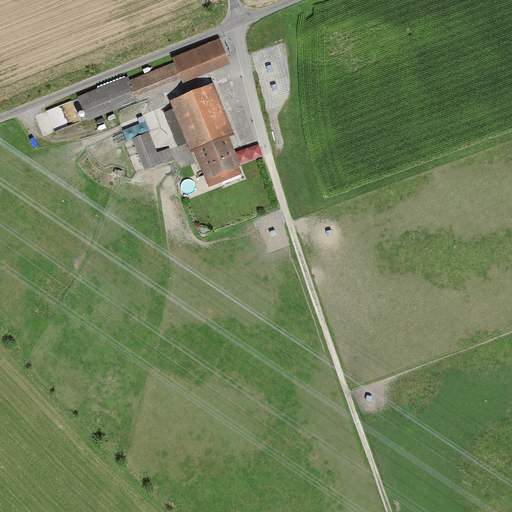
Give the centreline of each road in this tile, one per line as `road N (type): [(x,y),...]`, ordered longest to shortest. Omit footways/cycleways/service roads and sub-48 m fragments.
road 1 (track): [(231,0),(240,76),(387,511)]
road 2 (unclassified): [(292,0),(0,118)]
